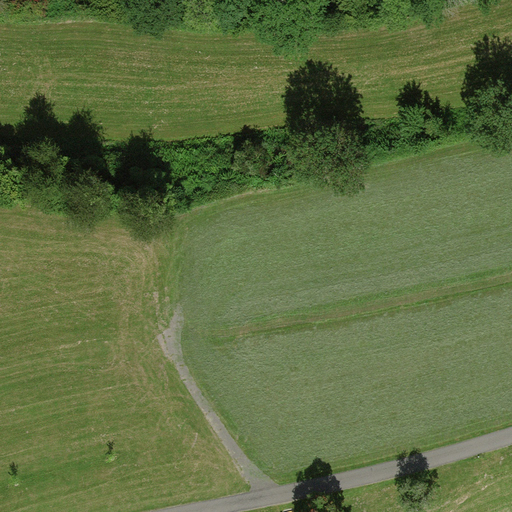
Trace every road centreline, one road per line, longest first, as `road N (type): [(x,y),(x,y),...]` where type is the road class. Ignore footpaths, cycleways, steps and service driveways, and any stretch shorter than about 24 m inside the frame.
road 1 (unclassified): [(205,511),(511,436)]
road 2 (track): [(267,498),(179,357),(178,313)]
